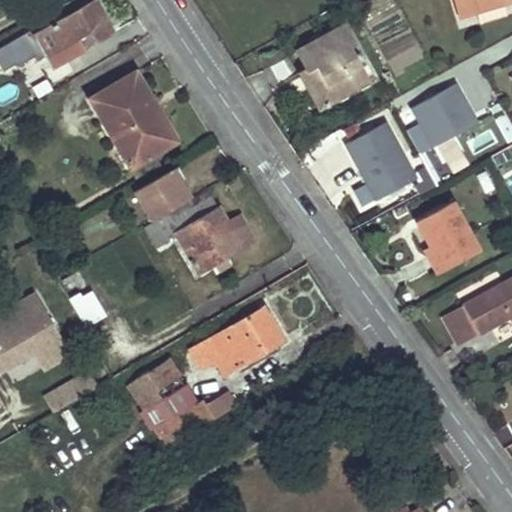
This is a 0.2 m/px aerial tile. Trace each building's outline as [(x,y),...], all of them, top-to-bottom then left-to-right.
[(455,0),(460,15),(510,0),(455,0)] [(112,31),(95,1),(32,36),(43,55),(48,52),(55,65),(82,49),(81,48),(75,38),(88,31),(95,41),(112,31)] [(351,44),(354,42),(343,22),(296,47),(306,66),(315,82),(304,87),(317,109),(357,86),(338,50),(351,44)] [(95,41),(88,31),(75,38),(81,48),(95,41)] [(33,56),(21,35),(0,46),(0,66),(2,71),(12,65),(14,67),(33,56)] [(370,79),(351,44),(338,50),(357,86),(370,79)] [(315,82),(306,66),(296,72),(304,87),(315,82)] [(153,100),(136,72),(90,99),(130,167),(157,151),(153,144),(164,137),(145,104),(153,100)] [(176,140),(153,100),(145,104),(164,137),(153,144),(157,151),(176,140)] [(322,119),(331,135),(362,118),(353,102),(322,119)] [(481,138),(463,108),(444,119),(447,125),(421,139),(434,165),(481,138)] [(343,140),(365,180),(350,188),(361,208),(419,176),(387,117),(343,140)] [(413,150),(411,143),(405,146),(408,152),(413,150)] [(191,197),(174,168),(135,191),(151,221),(191,197)] [(225,225),(207,192),(144,228),(155,249),(178,237),(196,271),(213,261),(224,255),(252,239),(240,217),(225,225)] [(443,268),(480,248),(453,198),(416,219),(429,243),(443,268)] [(435,273),(443,268),(429,243),(421,248),(435,273)] [(227,263),(224,255),(213,261),(218,269),(227,263)] [(88,288),(75,264),(54,276),(68,299),(88,288)] [(511,276),(462,302),(477,333),(509,317),(509,316),(511,314),(511,276)] [(88,288),(68,299),(84,326),(103,315),(88,288)] [(0,363),(4,370),(60,337),(34,294),(0,314),(0,363)] [(67,300),(49,310),(65,337),(83,327),(67,300)] [(462,302),(442,313),(457,343),(477,333),(462,302)] [(281,341),(262,308),(188,350),(198,369),(213,361),(222,375),(281,341)] [(127,383),(165,446),(231,408),(222,393),(210,400),(207,395),(196,401),(170,358),(127,383)] [(77,373),(87,390),(97,384),(87,368),(77,373)] [(53,410),(87,390),(77,373),(43,393),(53,410)]
